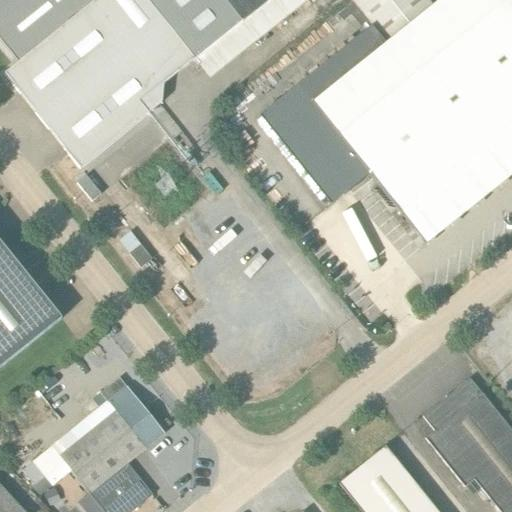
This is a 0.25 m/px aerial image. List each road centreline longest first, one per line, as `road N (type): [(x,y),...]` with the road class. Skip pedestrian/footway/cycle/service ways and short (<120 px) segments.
road 1 (unclassified): [(258,474),(0,155)]
road 2 (unknown): [(181,104),(381,374)]
road 3 (unclassified): [(511,268),(258,474)]
